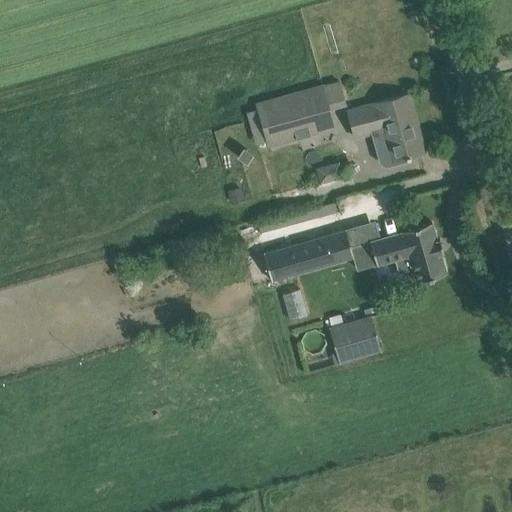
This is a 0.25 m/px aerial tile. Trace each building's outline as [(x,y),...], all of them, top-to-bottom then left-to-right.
[(323,85),(256,104),(258,109),(267,142),(268,146),(335,127),(330,110),(346,106),(339,82),(323,86),(323,85)] [(408,94),(348,111),(355,137),(372,132),(384,129),(388,142),(375,146),(380,162),(386,165),(408,160),(407,156),(420,152),(413,127),(417,126),(408,94)] [(264,151),(242,157),(254,197),(276,191),(264,151)] [(437,239),(432,222),(370,238),(379,266),(395,261),(398,272),(410,269),(414,282),(446,273),(440,253),(443,252),(439,239),(437,239)] [(271,279),(354,255),(346,229),(264,252),(271,279)] [(339,363),(381,350),(371,315),(328,327),(339,363)]
